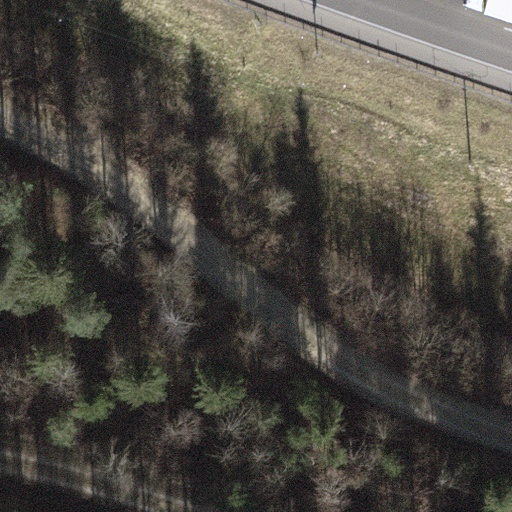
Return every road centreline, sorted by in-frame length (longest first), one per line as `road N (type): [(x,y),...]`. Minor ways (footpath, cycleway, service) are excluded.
road 1 (track): [(511,430),(355,370),(124,187),(0,117)]
road 2 (track): [(0,458),(141,486),(212,511)]
